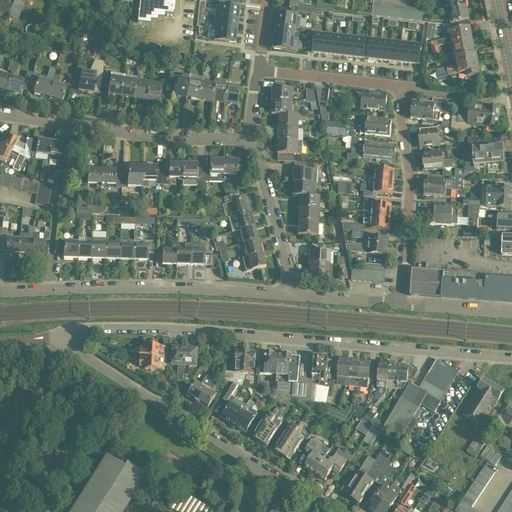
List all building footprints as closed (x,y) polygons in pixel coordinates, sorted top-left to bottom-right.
[(139,0),(137,23),(150,25),(150,21),(157,22),(157,18),(164,19),(164,15),(174,16),(175,0),(139,0)] [(466,8),(464,0),(448,0),(451,11),(466,8)] [(0,13),(8,13),(11,4),(0,5),(0,13)] [(215,6),(214,18),(237,20),(238,8),(215,6)] [(466,8),(451,11),(453,24),(469,21),(466,8)] [(278,15),(277,27),(295,29),(300,30),(301,18),(278,15)] [(214,18),(212,30),(215,30),(215,29),(236,32),(237,20),(214,18)] [(277,27),(275,38),(294,40),(295,29),(277,27)] [(450,45),(471,41),(469,29),(461,30),(461,28),(450,27),(452,38),(430,43),(431,48),(438,47),(450,45)] [(215,30),(214,41),(234,44),(235,43),(236,32),(215,29),(215,30)] [(315,35),(313,54),(324,55),(326,36),(315,35)] [(326,36),(324,55),(334,56),(336,38),(326,36)] [(275,38),(274,50),(297,53),(299,40),(294,40),(275,38)] [(336,38),(334,56),(344,57),(346,39),(336,38)] [(346,39),(344,57),(354,58),(356,40),(346,39)] [(356,40),(354,58),(365,59),(367,41),(356,40)] [(370,41),(368,60),(378,61),(380,43),(370,41)] [(471,41),(450,45),(451,50),(454,49),(455,55),(473,52),(471,41)] [(380,43),(378,61),(388,62),(391,44),(380,43)] [(391,44),(388,62),(399,63),(401,45),(391,44)] [(401,45),(399,63),(409,64),(411,46),(401,45)] [(26,47),(20,46),(18,55),(24,56),(26,47)] [(411,46),(409,64),(419,66),(421,47),(411,46)] [(439,52),(438,47),(431,48),(433,55),(433,59),(436,58),(435,52),(439,52)] [(473,52),(455,55),(457,66),(447,68),(477,63),(475,56),(474,56),(473,52)] [(433,55),(427,56),(429,66),(441,63),(440,58),(436,58),(433,59),(433,55)] [(447,68),(436,70),(438,82),(449,80),(448,76),(449,76),(458,74),(458,75),(466,74),(467,78),(477,76),(477,72),(478,71),(477,63),(447,68)] [(78,66),(74,80),(80,81),(78,92),(93,94),(93,92),(100,93),(102,76),(96,75),(95,75),(95,68),(86,67),(78,66)] [(52,83),(52,84),(54,76),(55,71),(49,69),(47,78),(33,74),(30,85),(35,87),(33,94),(47,98),(52,83)] [(0,90),(6,92),(10,78),(0,74),(0,90)] [(120,99),(124,77),(111,75),(110,78),(107,97),(120,99)] [(185,100),(189,76),(183,75),(181,77),(180,80),(175,79),(172,98),(185,100)] [(52,83),(47,98),(62,102),(66,88),(58,85),(60,78),(54,76),(52,84),(52,83)] [(202,78),(189,76),(185,100),(198,102),(201,83),(202,83),(202,78)] [(137,79),(124,77),(120,99),(133,101),(136,82),(137,79)] [(10,78),(6,92),(20,96),(24,82),(10,78)] [(215,79),(214,85),(211,104),(224,106),(227,87),(228,81),(215,79)] [(136,82),(133,101),(146,103),(149,84),(136,82)] [(214,85),(202,83),(201,83),(198,102),(211,104),(214,85)] [(162,86),(149,84),(146,103),(159,105),(162,86)] [(227,87),(224,106),(237,108),(240,89),(227,87)] [(272,102),(292,103),(293,90),(273,89),(272,102)] [(329,90),(323,89),(321,103),(328,104),(329,90)] [(316,103),(313,90),(306,90),(306,103),(310,103),(316,103)] [(362,102),(386,105),(387,96),(363,94),(362,102)] [(292,103),(272,102),(272,115),(299,116),(299,112),(295,108),(292,108),(292,103)] [(386,105),(362,102),(361,111),(385,113),(386,105)] [(411,111),(440,114),(441,106),(434,105),(435,104),(412,102),(411,111)] [(471,126),(472,126),(497,129),(499,109),(470,106),(468,119),(453,117),(451,132),(470,134),(471,126)] [(325,123),(328,123),(329,111),(320,111),(322,122),(325,123)] [(440,114),(411,111),(410,120),(432,122),(433,121),(439,122),(440,114)] [(299,116),(272,115),(272,116),(279,116),(278,129),(298,129),(299,122),(305,122),(305,116),(299,116)] [(360,127),(391,130),(391,122),(366,119),(366,120),(361,119),(360,127)] [(328,123),(325,123),(324,135),(345,137),(347,124),(328,123)] [(391,130),(360,127),(360,135),(365,135),(390,138),(391,130)] [(278,129),(278,142),(298,142),(298,129),(278,129)] [(444,138),(445,138),(444,130),(438,130),(418,132),(419,140),(444,138)] [(3,134),(0,141),(0,146),(19,156),(23,157),(29,160),(32,140),(26,139),(24,151),(13,146),(16,140),(3,134)] [(351,150),(395,154),(396,146),(365,143),(366,139),(352,138),(351,150)] [(445,144),(444,138),(419,140),(419,148),(440,146),(439,144),(445,144)] [(468,139),(467,143),(467,149),(466,155),(502,152),(502,148),(500,148),(500,140),(486,141),(468,139)] [(48,156),(50,143),(38,141),(35,154),(48,156)] [(298,142),(278,142),(277,155),(283,155),(283,163),(297,163),(297,155),(302,156),(303,142),(298,142)] [(50,143),(48,156),(48,160),(64,163),(67,153),(62,152),(63,145),(50,143)] [(0,146),(0,161),(5,163),(8,156),(17,160),(13,170),(18,172),(25,159),(19,156),(0,146)] [(395,154),(351,150),(351,155),(348,155),(347,162),(363,164),(363,160),(394,163),(395,154)] [(466,155),(466,156),(464,171),(464,173),(469,173),(475,173),(475,169),(503,167),(502,152),(466,155)] [(422,164),(448,161),(447,153),(421,156),(422,164)] [(203,168),(203,183),(209,183),(209,175),(217,176),(217,183),(223,183),(224,161),(209,161),(209,169),(203,168)] [(224,161),(223,183),(223,181),(229,180),(229,176),(237,176),(238,161),(224,161)] [(449,167),(448,161),(422,164),(422,172),(444,170),(444,167),(449,167)] [(294,170),(294,184),(317,184),(318,168),(314,168),(314,164),(307,163),(307,171),(294,170)] [(162,172),(162,185),(168,186),(168,179),(182,179),(183,164),(168,164),(168,172),(162,172)] [(183,164),(182,182),(182,187),(197,187),(197,182),(203,183),(203,168),(197,168),(197,164),(183,164)] [(127,175),(122,174),(121,188),(127,189),(127,188),(141,188),(142,167),(128,167),(127,175)] [(156,168),(142,167),(141,188),(148,188),(148,182),(156,182),(156,185),(162,185),(162,172),(156,171),(156,168)] [(369,172),(369,177),(393,179),(394,171),(376,169),(376,173),(369,172)] [(101,185),(102,170),(87,170),(87,185),(96,185),(96,190),(101,190),(101,185)] [(116,170),(102,170),(101,185),(116,185),(115,188),(121,188),(122,174),(116,174),(116,170)] [(464,173),(464,171),(455,170),(454,178),(464,179),(464,173)] [(4,175),(2,187),(7,189),(10,176),(4,175)] [(10,176),(7,189),(13,190),(16,177),(10,176)] [(16,177),(13,190),(19,191),(22,178),(16,177)] [(393,179),(369,177),(368,185),(393,188),(393,179)] [(425,179),(424,188),(452,191),(462,192),(464,179),(454,178),(449,177),(448,182),(446,182),(425,179)] [(27,180),(22,178),(19,191),(25,192),(27,180)] [(27,180),(25,192),(30,194),(33,181),(27,180)] [(33,181),(30,194),(37,195),(37,193),(38,187),(39,182),(33,181)] [(40,181),(39,182),(38,187),(51,190),(53,184),(40,181)] [(294,184),(293,197),(320,198),(320,197),(317,197),(317,184),(294,184)] [(368,185),(363,185),(361,185),(360,191),(368,192),(368,190),(374,190),(374,195),(392,196),(393,188),(368,185)] [(496,198),(495,208),(511,209),(511,198),(511,185),(504,186),(504,189),(498,189),(497,198),(496,198)] [(51,190),(38,187),(37,193),(50,196),(51,190)] [(452,191),(424,188),(423,196),(451,199),(452,191)] [(497,198),(498,189),(487,188),(482,188),(481,195),(487,195),(486,208),(495,208),(496,198),(497,198)] [(226,198),(237,195),(235,189),(224,192),(226,198)] [(468,206),(479,207),(480,193),(471,192),(470,199),(464,199),(463,205),(468,206)] [(37,193),(37,195),(36,199),(48,202),(50,196),(37,193)] [(237,195),(226,198),(220,199),(222,206),(227,205),(231,219),(236,218),(236,217),(250,213),(246,200),(238,202),(237,195)] [(320,198),(293,197),(300,197),(300,210),(320,211),(320,198)] [(48,202),(36,199),(34,205),(47,208),(48,202)] [(372,213),(390,214),(391,206),(375,204),(375,201),(364,200),(363,212),(372,213)] [(479,207),(468,206),(467,219),(478,219),(479,207)] [(430,218),(458,219),(458,211),(452,211),(452,210),(430,209),(430,218)] [(300,210),(299,223),(319,224),(320,211),(300,210)] [(253,227),(250,213),(236,217),(236,218),(239,231),(253,227)] [(366,216),(365,220),(389,222),(390,214),(372,213),(372,217),(366,216)] [(511,216),(498,216),(497,232),(511,233),(511,216)] [(458,219),(430,218),(429,226),(451,227),(458,227),(458,219)] [(478,219),(467,219),(467,232),(477,233),(477,226),(478,219)] [(389,222),(365,220),(364,220),(363,225),(363,226),(342,224),(343,231),(353,232),(363,233),(363,228),(367,228),(367,229),(389,231),(389,222)] [(319,224),(299,223),(299,236),(319,237),(319,224)] [(19,240),(18,254),(30,255),(33,233),(33,228),(28,227),(27,235),(20,234),(19,240)] [(257,240),(253,227),(239,231),(243,244),(258,240),(257,240)] [(39,234),(33,233),(30,255),(43,257),(45,243),(39,242),(39,234)] [(365,239),(365,246),(387,248),(388,239),(370,237),(370,239),(365,239)] [(511,238),(502,238),(502,251),(501,256),(511,256),(511,238)] [(18,254),(19,240),(6,239),(5,253),(18,254)] [(78,245),(77,259),(91,260),(92,239),(86,239),(86,245),(78,245)] [(92,239),(91,260),(105,260),(106,245),(106,239),(92,239)] [(77,259),(78,245),(78,241),(62,240),(60,241),(60,248),(61,249),(63,249),(63,259),(77,259)] [(243,244),(237,246),(238,251),(239,250),(245,249),(246,250),(248,257),(262,254),(258,240),(243,244)] [(120,246),(119,260),(133,261),(134,246),(134,242),(120,241),(120,242),(120,246)] [(106,245),(105,260),(119,260),(120,246),(120,242),(115,242),(115,246),(106,245)] [(134,242),(134,246),(133,261),(148,261),(148,255),(154,255),(154,242),(134,242)] [(218,250),(225,249),(223,242),(213,245),(215,252),(218,252),(218,250)] [(162,251),(161,265),(176,266),(176,251),(176,244),(171,244),(171,251),(162,251)] [(310,265),(330,265),(331,252),(323,252),(324,245),(312,244),(312,251),(311,251),(310,265)] [(185,251),(176,251),(176,266),(190,266),(190,245),(185,245),(185,251)] [(190,245),(190,266),(204,266),(211,267),(211,257),(204,256),(204,252),(205,245),(196,245),(190,245)] [(365,246),(358,245),(346,245),(347,253),(386,256),(387,248),(365,246)] [(218,250),(218,252),(220,257),(226,256),(225,249),(218,250)] [(248,257),(241,259),(245,273),(265,268),(262,254),(248,257)] [(226,256),(220,257),(222,264),(229,263),(227,257),(226,256)] [(330,265),(310,265),(310,278),(330,279),(330,265)] [(345,266),(339,266),(342,281),(348,280),(345,266)] [(511,304),(511,280),(478,278),(478,273),(457,272),(457,275),(413,271),(411,296),(511,304)] [(166,354),(166,347),(146,346),(146,348),(141,348),(140,358),(159,359),(159,353),(165,354),(166,354)] [(172,348),(172,351),(171,365),(171,366),(178,366),(177,375),(177,383),(183,383),(184,375),(183,375),(185,349),(172,348)] [(198,350),(185,349),(183,375),(184,375),(189,376),(189,367),(197,368),(198,350)] [(244,374),(246,352),(236,352),(234,385),(242,387),(244,381),(244,374)] [(256,353),(246,352),(244,374),(254,375),(256,353)] [(276,376),(278,356),(274,355),(274,354),(265,354),(264,369),(260,368),(260,375),(276,376)] [(278,356),(276,376),(287,377),(286,384),(275,383),(274,395),(278,396),(286,398),(292,400),(295,357),(292,356),(283,355),(283,356),(278,356)] [(300,357),(295,357),(292,400),(301,403),(312,406),(325,410),(327,398),(329,388),(322,387),(312,387),(312,380),(311,380),(305,379),(307,366),(299,365),(300,357)] [(159,359),(140,358),(140,368),(145,368),(145,370),(164,371),(165,365),(158,365),(159,359)] [(328,359),(314,358),(311,380),(312,380),(312,387),(322,387),(329,388),(330,383),(326,382),(326,380),(330,380),(333,361),(328,360),(328,359)] [(409,385),(398,405),(386,425),(383,429),(400,439),(404,433),(405,434),(402,439),(406,442),(419,421),(414,419),(408,430),(406,429),(421,405),(434,413),(458,373),(436,360),(419,390),(410,385),(409,385)] [(350,379),(351,362),(339,361),(337,387),(346,387),(347,378),(350,379)] [(347,378),(346,387),(354,388),(353,396),(352,403),(354,403),(351,415),(354,417),(357,403),(355,402),(356,397),(358,397),(359,389),(362,363),(351,362),(350,379),(347,378)] [(362,363),(359,389),(367,389),(368,381),(370,364),(362,363)] [(386,389),(389,365),(379,364),(377,381),(377,388),(378,388),(386,389)] [(389,365),(386,389),(397,390),(399,366),(389,365)] [(399,366),(397,390),(403,391),(401,393),(395,403),(398,405),(409,385),(407,384),(408,367),(399,366)] [(157,376),(156,385),(165,387),(166,377),(157,376)] [(197,403),(212,380),(207,377),(201,385),(196,382),(187,397),(197,403)] [(212,380),(197,403),(208,410),(217,395),(212,392),(217,384),(212,380)] [(329,388),(327,398),(333,399),(336,381),(330,380),(330,383),(329,388)] [(501,415),(493,410),(498,402),(504,392),(483,380),(461,415),(483,428),(466,453),(475,459),(501,415)] [(218,396),(221,398),(229,385),(222,381),(219,386),(223,389),(218,396)] [(268,392),(269,384),(259,383),(258,391),(268,392)] [(227,404),(237,387),(231,384),(220,399),(227,404)] [(234,426),(246,406),(241,403),(241,404),(234,399),(231,404),(222,418),(234,426)] [(312,406),(301,403),(299,406),(309,412),(312,406)] [(357,403),(354,417),(361,419),(364,409),(359,407),(360,404),(357,403)] [(364,409),(361,419),(363,420),(371,410),(373,408),(366,405),(364,409)] [(93,412),(100,417),(103,410),(97,406),(93,412)] [(251,409),(246,406),(234,426),(246,433),(255,419),(258,414),(250,410),(251,409)] [(325,414),(333,417),(335,410),(328,407),(325,414)] [(260,442),(279,412),(275,410),(271,416),(267,414),(253,438),(260,442)] [(378,415),(371,410),(363,420),(372,424),(374,421),(374,420),(378,415)] [(279,412),(260,442),(267,447),(282,423),(278,420),(282,414),(279,412)] [(499,421),(504,424),(509,417),(504,414),(499,421)] [(372,424),(363,420),(356,430),(366,437),(374,426),(372,424)] [(386,425),(380,421),(377,427),(382,429),(383,430),(383,429),(386,425)] [(302,422),(298,429),(281,455),(290,461),(303,439),(299,437),(307,425),(302,422)] [(281,455),(298,429),(290,425),(274,451),(281,455)] [(374,426),(366,437),(363,442),(371,447),(382,429),(377,427),(374,426)] [(315,475),(326,457),(319,453),(323,447),(312,440),(304,454),(305,454),(307,452),(313,455),(304,469),(315,475)] [(410,455),(414,449),(407,445),(403,451),(410,455)] [(502,456),(487,446),(480,456),(495,466),(502,456)] [(326,457),(315,475),(325,481),(333,468),(339,471),(337,474),(338,475),(346,461),(349,463),(353,457),(339,449),(335,455),(336,455),(332,461),(326,457)] [(376,462),(352,500),(359,504),(377,477),(378,478),(380,475),(383,477),(390,467),(392,464),(391,463),(387,460),(388,460),(380,455),(375,462),(376,462)] [(122,511),(145,477),(121,462),(119,465),(107,458),(73,511),(122,511)] [(352,500),(376,462),(369,458),(359,473),(359,472),(354,480),(350,477),(341,492),(345,494),(344,495),(352,500)] [(390,467),(383,477),(389,481),(384,488),(382,487),(368,510),(371,511),(376,511),(397,480),(392,477),(396,471),(390,467)] [(485,467),(482,472),(492,478),(495,473),(485,467)] [(482,472),(478,477),(488,483),(492,478),(482,472)] [(397,480),(376,511),(387,511),(397,497),(401,499),(408,487),(414,477),(407,473),(401,483),(397,480)] [(488,483),(478,477),(475,482),(485,488),(488,483)] [(475,482),(472,487),(482,493),(485,488),(475,482)] [(416,490),(409,486),(399,503),(405,507),(416,490)] [(482,493),(472,487),(468,492),(478,498),(482,493)] [(176,511),(211,511),(212,510),(179,489),(167,506),(176,511)] [(478,498),(468,492),(465,497),(475,503),(478,498)] [(424,495),(420,502),(424,504),(428,498),(424,495)] [(475,503),(465,497),(455,511),(469,511),(472,508),(475,503)] [(511,511),(511,506),(505,502),(502,507),(509,511),(511,511)]
